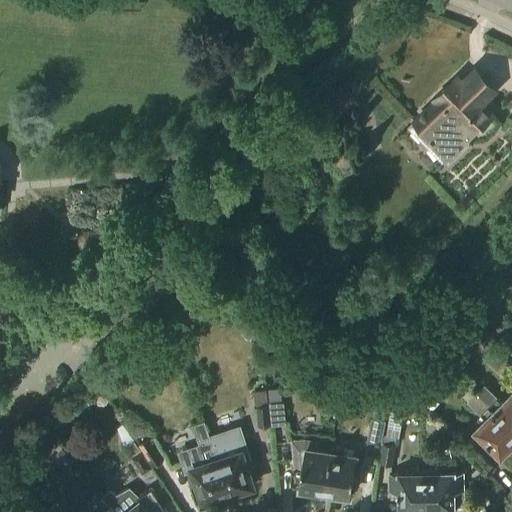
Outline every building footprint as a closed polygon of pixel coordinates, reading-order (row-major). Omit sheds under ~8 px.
[(491,89),(476,74),(464,85),(456,78),(435,98),(436,99),(408,127),(443,163),(449,157),(471,136),(472,138),(475,135),(475,134),(493,116),(492,115),(486,109),(486,108),(479,101),(491,89)] [(502,243),(511,231),(511,210),(504,203),(483,225),(502,243)] [(156,243),(165,236),(149,217),(140,224),(156,243)] [(268,234),(273,234),(276,231),(275,226),(272,223),(268,223),(264,227),(265,231),(268,234)] [(139,257),(147,250),(133,231),(124,238),(139,257)] [(120,330),(187,276),(173,259),(106,313),(120,330)] [(243,310),(231,322),(249,340),(261,327),(243,310)] [(511,353),(511,336),(507,331),(498,340),(511,353)] [(179,340),(170,336),(163,351),(172,355),(179,340)] [(502,376),(511,367),(492,348),(483,357),(502,376)] [(511,394),(502,404),(496,398),(497,397),(484,384),(475,394),(511,430),(511,394)] [(385,421),(390,392),(378,389),(372,419),(371,418),(367,442),(381,444),(385,421)] [(266,396),(266,390),(253,392),(254,407),(256,407),(258,426),(271,425),(271,426),(272,426),(269,395),(266,396)] [(281,401),(280,394),(269,395),(272,426),(286,425),(283,401),(281,401)] [(500,454),(511,442),(511,430),(475,394),(467,401),(486,420),(476,430),(500,454)] [(400,413),(403,397),(392,396),(390,411),(389,411),(385,434),(384,434),(379,463),(392,465),(395,445),(398,446),(402,413),(400,413)] [(228,494),(209,436),(205,420),(192,424),(199,445),(178,452),(185,472),(188,471),(193,485),(191,485),(197,503),(202,502),(207,501),(210,502),(216,500),(218,497),(228,494)] [(452,441),(438,427),(429,436),(443,450),(452,441)] [(243,453),(235,428),(221,433),(221,432),(209,436),(228,494),(240,490),(243,492),(250,490),(251,486),(254,486),(248,468),(253,466),(249,451),(243,453)] [(153,443),(149,437),(137,445),(152,467),(163,460),(157,450),(164,445),(159,439),(153,443)] [(327,491),(332,452),(317,450),(318,444),(308,442),(308,440),(306,440),(293,441),(295,457),(298,458),(298,461),(303,462),(300,487),(311,489),(314,492),(321,493),(324,491),(327,491)] [(140,450),(134,441),(125,447),(131,456),(130,456),(142,475),(152,468),(141,450),(140,450)] [(332,452),(327,491),(351,495),(352,492),(356,489),(357,482),(354,477),(357,456),(342,454),(343,448),(332,446),(332,452)] [(450,511),(451,508),(453,508),(453,493),(454,493),(454,491),(462,490),(462,473),(427,474),(427,508),(438,508),(439,511),(450,511)] [(427,508),(427,474),(391,474),(391,491),(399,491),(399,494),(400,494),(401,508),(403,508),(404,511),(415,511),(416,508),(427,508)] [(166,511),(151,489),(137,499),(129,489),(117,497),(111,489),(102,497),(111,507),(115,511),(166,511)] [(49,511),(65,511),(56,501),(46,509),(49,511)]
